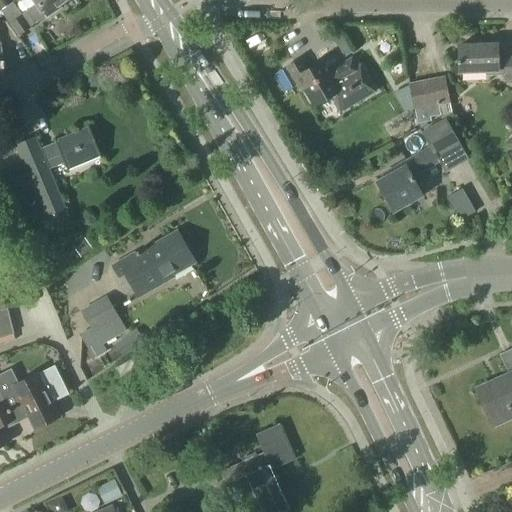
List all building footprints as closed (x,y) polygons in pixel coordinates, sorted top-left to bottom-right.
[(33,0),(36,4),(23,13),(21,15),(13,3),(1,11),(18,37),(30,29),(30,28),(45,17),(46,18),(60,8),(58,5),(65,0),(33,0)] [(350,52),(339,34),(332,38),(343,56),(350,52)] [(511,56),(496,58),(496,45),(458,46),(459,73),(486,72),(486,77),(503,76),(503,82),(511,82),(511,56)] [(299,59),(286,66),(300,88),(302,86),(314,105),(329,96),(339,112),(374,92),(358,66),(357,66),(354,66),(351,60),(341,65),(328,73),(321,62),(306,71),(299,59)] [(451,114),(449,104),(450,104),(445,77),(431,79),(439,116),(451,114)] [(431,118),(439,116),(431,79),(408,84),(413,111),(414,111),(417,125),(431,122),(431,118)] [(445,173),(468,160),(445,119),(420,133),(429,147),(381,174),(384,179),(377,183),(393,212),(421,196),(412,179),(439,163),(445,173)] [(101,157),(88,127),(54,141),(55,143),(40,149),(35,137),(14,146),(51,232),(72,223),(49,169),(64,163),(67,172),(101,157)] [(193,262),(176,233),(140,255),(138,252),(113,266),(120,278),(126,275),(139,297),(161,284),(162,285),(175,278),(172,274),(193,262)] [(92,333),(119,318),(107,296),(80,311),(92,333)] [(0,338),(13,334),(7,308),(0,309),(0,338)] [(493,427),(511,417),(511,415),(509,409),(511,408),(510,406),(511,404),(511,348),(499,355),(508,375),(476,391),(493,427)] [(136,356),(116,369),(121,377),(142,364),(136,356)] [(0,377),(0,393),(17,429),(30,422),(37,427),(52,420),(55,411),(38,377),(14,389),(7,375),(0,377)] [(3,436),(17,429),(0,393),(0,445),(2,445),(3,436)] [(282,511),(288,509),(271,469),(295,459),(280,424),(256,435),(263,453),(220,472),(226,485),(246,476),(261,511),(282,511)] [(115,480),(96,488),(104,504),(122,496),(115,480)]
